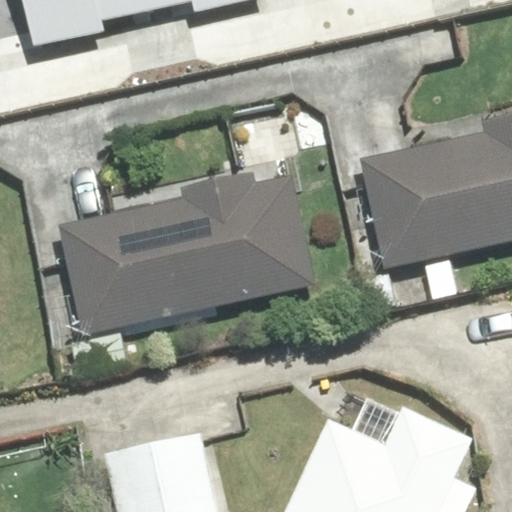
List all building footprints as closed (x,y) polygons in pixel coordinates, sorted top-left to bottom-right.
[(30,0),(39,39),(109,24),(107,15),(177,0),(204,0),(205,4),(223,0),(30,0)] [(364,164),(389,274),(511,247),(511,120),(485,126),(487,138),(364,164)] [(298,180),(61,229),(84,342),(321,293),(298,180)] [(472,511),(498,457),(402,413),(383,453),(332,429),(293,511),(472,511)] [(219,511),(207,444),(108,462),(117,511),(219,511)]
